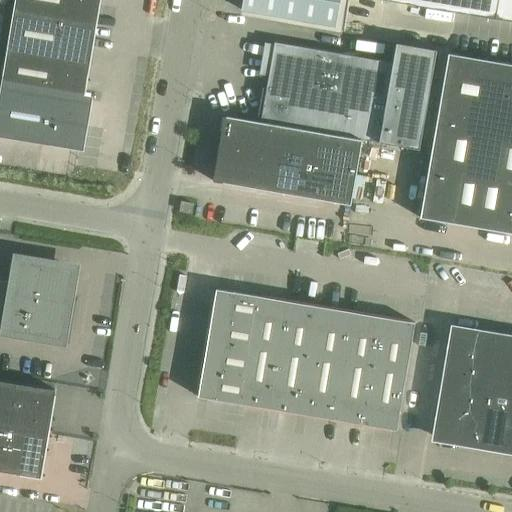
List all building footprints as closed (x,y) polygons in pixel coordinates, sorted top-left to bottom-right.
[(14,0),(13,11),(92,25),(95,0),(14,0)] [(242,0),(241,11),(335,27),(339,0),(242,0)] [(511,0),(382,0),(511,22),(511,0)] [(13,11),(6,53),(84,66),(92,25),(13,11)] [(362,139),(419,149),(436,50),(395,43),(392,63),(274,43),(266,89),(262,88),(256,120),(260,121),(362,139)] [(6,53),(0,87),(0,94),(86,109),(87,101),(79,99),(84,66),(6,53)] [(511,64),(448,54),(437,114),(471,120),(490,123),(511,126),(511,64)] [(86,109),(0,94),(0,137),(50,145),(50,141),(79,146),(86,109)] [(420,218),(472,227),(490,123),(471,120),(437,114),(420,218)] [(224,117),(213,181),(351,205),(362,139),(260,121),(260,123),(224,117)] [(511,126),(490,123),(472,227),(511,233),(511,126)] [(391,196),(414,199),(418,165),(395,163),(391,196)] [(178,211),(190,213),(192,203),(180,201),(178,211)] [(0,329),(60,339),(59,345),(60,345),(70,289),(70,283),(68,276),(65,271),(60,267),(54,265),(18,259),(14,282),(0,279),(0,329)] [(211,316),(251,323),(256,295),(216,289),(211,316)] [(248,341),(280,346),(287,301),(256,295),(251,323),(248,341)] [(280,346),(311,351),(319,306),(287,301),(280,346)] [(311,351),(343,357),(350,311),(319,306),(311,351)] [(343,357),(374,362),(382,317),(350,311),(343,357)] [(247,349),(248,341),(251,323),(211,316),(206,343),(247,349)] [(382,317),(374,362),(407,367),(414,322),(382,317)] [(489,348),(491,335),(454,329),(451,347),(484,352),(489,348)] [(511,338),(491,335),(489,348),(484,352),(451,347),(444,383),(511,394),(511,338)] [(238,403),(269,409),(280,346),(248,341),(247,349),(242,376),(238,403)] [(206,343),(202,369),(242,376),(247,349),(206,343)] [(269,409),(301,414),(311,351),(280,346),(269,409)] [(301,414),(332,419),(343,357),(311,351),(301,414)] [(332,419),(364,425),(374,362),(343,357),(332,419)] [(374,362),(364,425),(396,430),(407,367),(374,362)] [(197,397),(238,403),(242,376),(202,369),(197,397)] [(0,380),(0,424),(48,433),(55,390),(0,380)] [(503,449),(511,396),(511,394),(444,383),(438,420),(471,425),(475,431),(473,444),(503,449)] [(511,396),(503,449),(511,450),(511,396)] [(438,420),(435,438),(473,444),(475,431),(471,425),(438,420)] [(0,424),(0,470),(41,477),(48,433),(0,424)]
